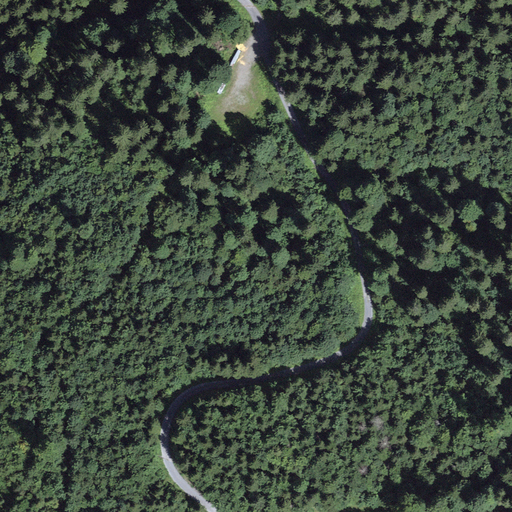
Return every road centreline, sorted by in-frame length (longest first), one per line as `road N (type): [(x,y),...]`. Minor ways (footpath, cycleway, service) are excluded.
road 1 (track): [(264,33),(269,65),(306,149),(346,209),(367,317),(360,336),(330,358),(204,384),(175,404),(165,424),(166,462),(214,511)]
road 2 (track): [(66,511),(70,397),(44,349),(46,331),(127,269),(195,136),(264,33)]
